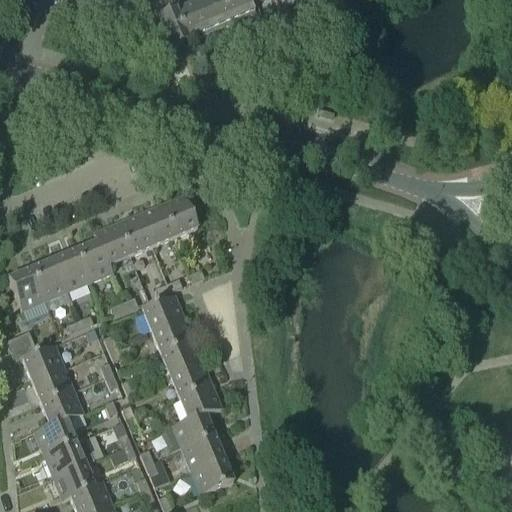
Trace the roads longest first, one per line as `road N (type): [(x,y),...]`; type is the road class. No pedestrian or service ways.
road 1 (residential): [(251,511),(231,284),(250,204),(275,147)]
road 2 (tertiary): [(275,147),(22,69)]
road 3 (tertiary): [(442,196),(275,147)]
